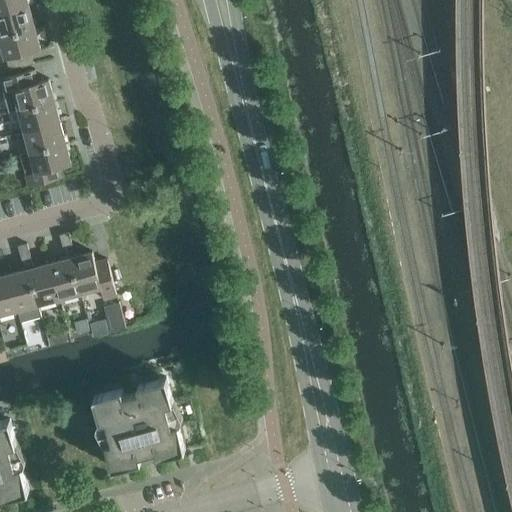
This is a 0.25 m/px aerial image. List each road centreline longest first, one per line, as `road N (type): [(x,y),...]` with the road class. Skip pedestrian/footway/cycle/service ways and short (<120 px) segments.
road 1 (tertiary): [(212,0),(281,264),(324,475)]
road 2 (tertiary): [(347,468),(290,204),(235,0)]
road 3 (unclassified): [(0,229),(100,202),(111,180),(62,0)]
